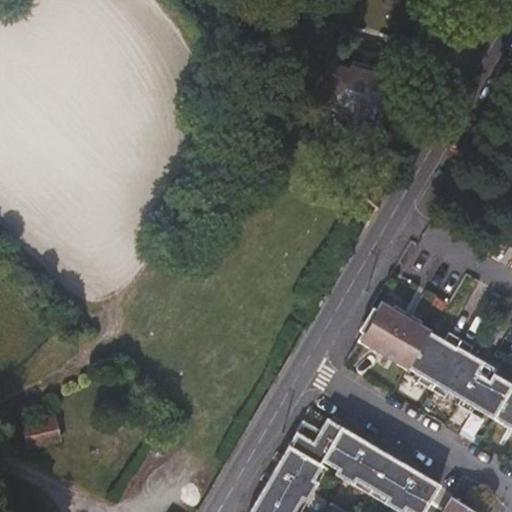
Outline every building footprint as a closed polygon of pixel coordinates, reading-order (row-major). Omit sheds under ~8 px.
[(224,15),(210,0),(197,0),(185,13),(225,54),(241,39),(222,17),(224,15)] [(370,71),(351,66),(349,71),(342,69),(334,67),(326,99),(377,113),(386,81),(369,77),(370,71)] [(428,290),(419,285),(404,312),(394,307),(391,311),(389,315),(402,322),(416,330),(418,327),(421,323),(412,318),(428,290)] [(396,365),(405,370),(427,332),(418,327),(416,330),(402,322),(389,315),(391,311),(380,305),(358,343),(370,349),(371,347),(384,354),(397,362),(396,365)] [(442,341),(427,332),(405,370),(419,378),(417,383),(430,390),(459,340),(447,332),(442,341)] [(459,340),(430,390),(444,398),(446,395),(458,401),(481,364),(468,357),(473,348),(459,340)] [(481,364),(458,401),(456,405),(470,413),(471,410),(491,421),(506,394),(511,387),(491,376),(494,372),(481,364)] [(511,397),(506,394),(491,421),(511,433),(511,397)] [(339,419),(333,416),(329,422),(335,425),(339,419)] [(60,441),(56,418),(16,426),(20,448),(60,441)] [(335,432),(338,427),(335,425),(329,422),(325,419),(317,433),(300,423),(286,447),(316,465),(335,432)] [(316,465),(323,470),(341,481),(361,447),(364,442),(338,427),(335,432),(316,465)] [(341,481),(366,495),(385,462),(388,456),(364,442),(361,447),(341,481)] [(316,465),(286,447),(280,457),(271,472),(309,495),(323,470),(316,465)] [(267,469),(271,472),(280,457),(276,454),(267,469)] [(385,462),(366,495),(389,509),(410,476),(413,471),(388,456),(385,462)] [(271,472),(267,469),(259,483),(263,485),(271,472)] [(410,476),(389,509),(393,511),(422,511),(436,491),(439,486),(413,471),(410,476)] [(298,511),(309,495),(271,472),(263,485),(257,496),(283,511),(298,511)] [(247,511),(283,511),(257,496),(252,504),(247,511)] [(470,511),(448,498),(438,511),(470,511)] [(247,511),(252,504),(248,502),(241,511),(247,511)]
